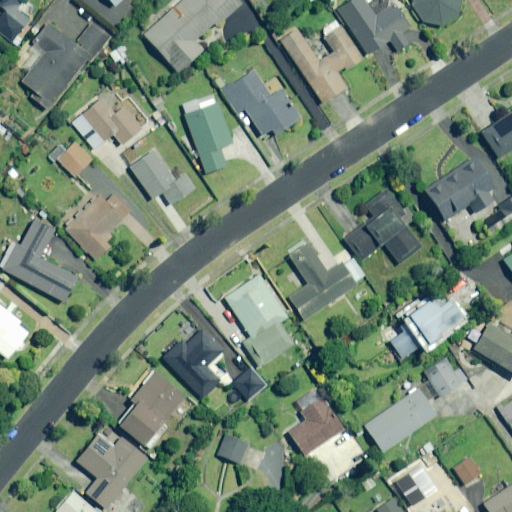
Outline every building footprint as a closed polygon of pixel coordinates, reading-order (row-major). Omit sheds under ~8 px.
[(0,0),(0,5),(0,6),(7,12),(0,19),(0,32),(12,43),(34,20),(20,8),(22,5),(18,0),(0,0)] [(243,5),(238,0),(207,0),(206,2),(204,0),(184,0),(145,35),(179,73),(205,51),(196,41),(216,23),(219,27),(243,5)] [(376,16),(365,0),(353,0),(339,10),(370,55),(391,41),(398,52),(410,44),(403,33),(413,26),(396,2),(376,16)] [(411,0),(411,2),(422,21),(442,27),(461,16),(465,0),(411,0)] [(365,59),(338,20),(321,32),(335,53),(321,63),(298,30),(281,41),(324,104),(348,88),(340,76),(365,59)] [(112,36),(95,22),(77,45),(50,24),(33,46),(45,55),(23,83),(35,93),(31,98),(49,112),(89,61),(91,63),(112,36)] [(273,96),(256,71),(223,92),(238,115),(246,109),(264,136),(273,130),(277,136),(302,119),(283,89),(273,96)] [(111,90),(72,123),(95,150),(113,135),(123,146),(144,129),(111,90)] [(233,144),(216,97),(198,104),(201,111),(187,116),(207,174),(228,167),(221,148),(233,144)] [(511,151),(511,112),(482,133),(500,159),(511,151)] [(0,122),(0,133),(3,136),(9,129),(0,122)] [(94,158),(77,141),(58,160),(75,177),(94,158)] [(172,174),(155,150),(130,168),(153,199),(162,193),(172,205),(195,188),(180,168),(172,174)] [(495,188),(475,158),(448,176),(449,177),(426,193),(441,216),(454,208),(456,212),(469,203),(476,215),(495,202),(489,193),(495,188)] [(111,247),(107,243),(114,235),(112,233),(132,213),(108,188),(66,230),(97,261),(111,247)] [(413,222),(389,190),(367,207),(376,218),(347,241),(363,262),(386,245),(402,266),(424,249),(407,227),(413,222)] [(511,226),(511,198),(499,208),(501,210),(487,220),(498,236),(511,226)] [(55,230),(34,218),(19,244),(17,243),(3,269),(65,303),(78,278),(40,257),(55,230)] [(355,281),(364,275),(353,258),(344,264),(342,262),(330,270),(310,242),(289,256),(309,284),(289,297),(306,321),(358,285),(355,281)] [(288,317),(261,276),(226,299),(252,338),(244,343),(260,367),(295,344),(280,323),(288,317)] [(439,311),(430,299),(407,315),(429,345),(438,338),(436,335),(461,317),(451,302),(439,311)] [(20,322),(0,305),(0,352),(8,359),(28,333),(18,325),(20,322)] [(422,345),(406,322),(400,326),(404,333),(391,342),(402,358),(422,345)] [(511,336),(492,324),(475,350),(511,373),(511,336)] [(223,351),(203,329),(187,344),(181,339),(162,357),(203,399),(221,381),(207,367),(223,351)] [(468,380),(453,357),(426,374),(441,398),(468,380)] [(265,387),(250,369),(233,383),(248,401),(265,387)] [(186,396),(155,371),(131,401),(137,405),(120,426),(148,449),(167,426),(164,423),(186,396)] [(438,416),(420,389),(365,425),(383,453),(438,416)] [(345,430),(323,398),(301,413),(307,421),(289,433),(306,457),(345,430)] [(511,398),(496,408),(511,430),(511,398)] [(149,458),(107,426),(79,462),(100,479),(88,494),(108,510),(149,458)] [(248,444),(226,434),(217,455),(239,464),(248,444)] [(482,474),(471,458),(454,469),(466,485),(482,474)] [(462,500),(451,484),(438,493),(448,509),(462,500)] [(511,511),(511,484),(484,504),(489,511),(511,511)] [(96,511),(73,491),(56,510),(57,511),(96,511)] [(403,511),(395,500),(379,511),(403,511)]
